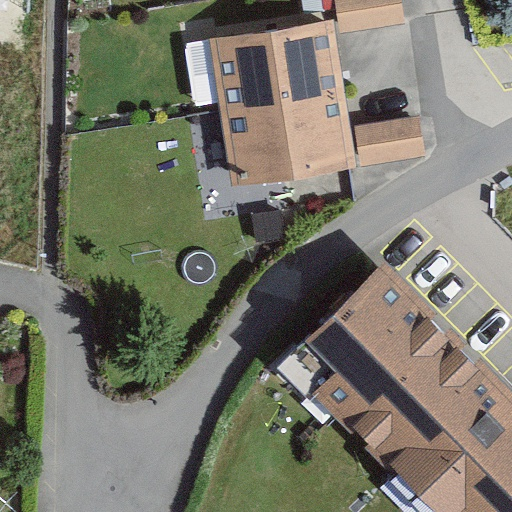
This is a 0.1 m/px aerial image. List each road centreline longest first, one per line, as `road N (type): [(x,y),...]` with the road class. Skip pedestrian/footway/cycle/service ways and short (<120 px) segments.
road 1 (residential): [(511,136),(310,257),(258,313),(138,488),(110,501)]
road 2 (residential): [(110,501),(85,486),(77,460),(69,313),(47,295),(0,284)]
